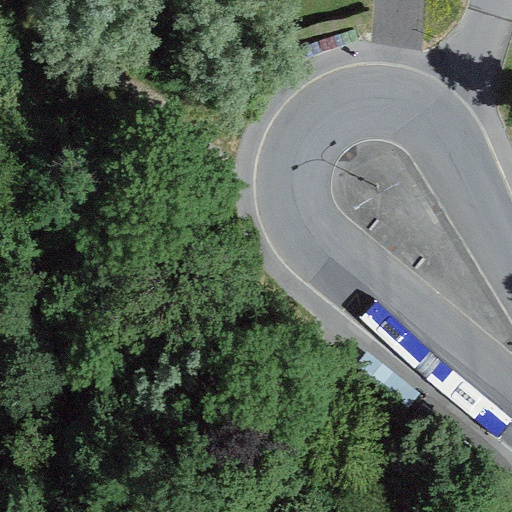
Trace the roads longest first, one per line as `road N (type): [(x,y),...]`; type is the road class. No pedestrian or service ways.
road 1 (residential): [(511,282),(450,132),(393,99),(314,126),(292,175),(316,257),(441,340)]
road 2 (track): [(316,257),(417,511)]
